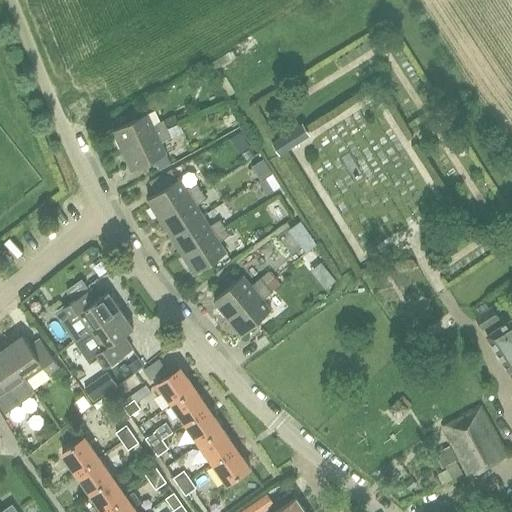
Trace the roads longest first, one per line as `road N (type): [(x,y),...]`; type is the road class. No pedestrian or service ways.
road 1 (residential): [(322,460),(237,390),(108,216)]
road 2 (unclassified): [(65,132),(9,0)]
road 3 (residential): [(511,411),(499,373),(443,293)]
road 4 (residential): [(108,216),(0,297)]
